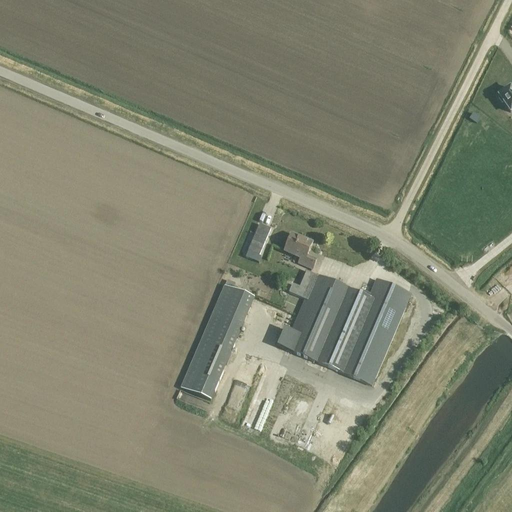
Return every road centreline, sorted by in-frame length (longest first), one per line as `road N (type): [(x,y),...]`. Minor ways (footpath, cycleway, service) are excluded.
road 1 (unclassified): [(389,238),(0,70)]
road 2 (unclassified): [(510,0),(389,238)]
road 3 (unclassified): [(511,329),(389,238)]
road 4 (track): [(427,511),(511,396)]
